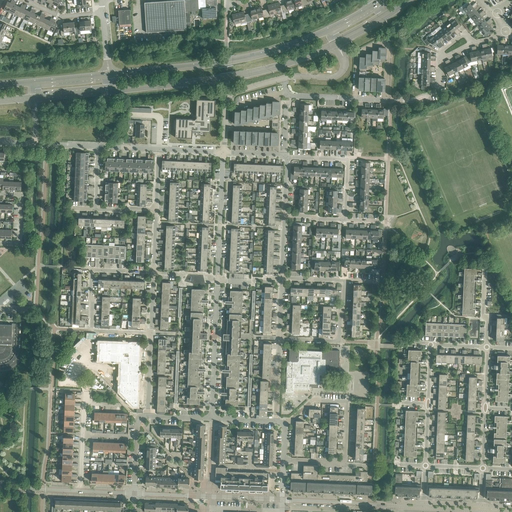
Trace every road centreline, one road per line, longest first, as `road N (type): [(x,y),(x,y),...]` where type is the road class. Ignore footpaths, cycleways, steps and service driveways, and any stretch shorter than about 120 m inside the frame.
road 1 (secondary): [(109,90),(258,71),(337,43)]
road 2 (secondary): [(330,29),(255,56),(107,75)]
road 3 (unclassified): [(280,500),(134,493)]
road 4 (residential): [(210,418),(216,280)]
road 5 (residential): [(386,100),(385,39),(356,56),(356,99)]
road 6 (residential): [(344,464),(347,401),(313,400),(283,425)]
road 7 (residential): [(216,280),(222,153)]
road 8 (residential): [(90,331),(93,270),(153,273)]
road 9 (residential): [(344,220),(347,159),(287,156)]
